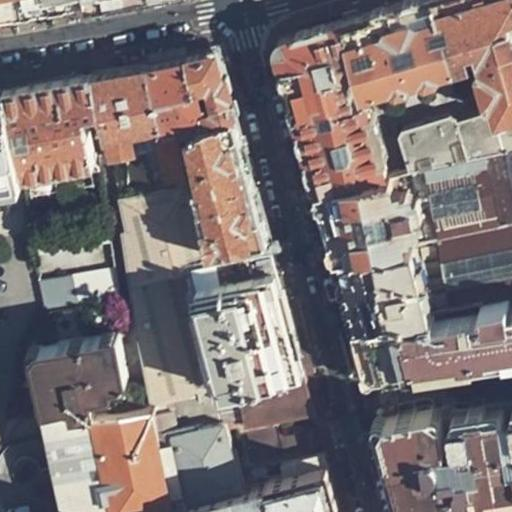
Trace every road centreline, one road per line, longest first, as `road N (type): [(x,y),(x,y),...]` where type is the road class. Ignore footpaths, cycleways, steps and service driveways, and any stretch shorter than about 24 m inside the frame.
road 1 (residential): [(370,511),(237,9)]
road 2 (residential): [(0,49),(237,9)]
